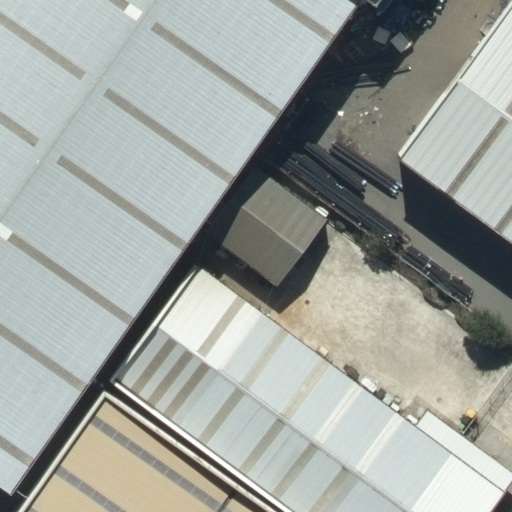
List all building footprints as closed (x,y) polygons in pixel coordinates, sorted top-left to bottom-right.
[(0,0),(0,506),(7,511),(195,248),(248,180),(359,21),(330,0),(0,0)] [(330,0),(359,21),(374,0),(330,0)] [(511,24),(403,174),(511,252),(511,24)] [(195,248),(269,305),(322,237),(248,180),(195,248)] [(260,511),(420,511),(452,469),(248,322),(162,442),(260,511)] [(32,511),(246,511),(103,412),(32,511)]
